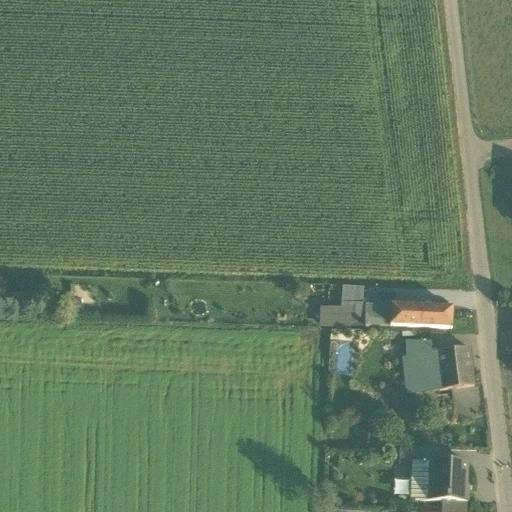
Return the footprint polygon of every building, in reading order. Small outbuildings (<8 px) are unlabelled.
[(340,305),(362,306),(363,288),(340,288),(340,305)] [(350,308),(350,328),(363,328),(363,325),(364,306),(362,306),(340,305),(340,309),(350,308)] [(363,325),(389,327),(390,307),(364,306),(363,325)] [(450,311),(390,307),(389,327),(449,330),(450,311)] [(340,309),(318,309),(318,329),(350,329),(350,328),(350,308),(340,309)] [(408,362),(421,361),(421,358),(432,356),(430,345),(408,344),(408,362)] [(468,351),(432,356),(421,358),(421,361),(427,395),(474,388),(468,351)] [(421,361),(408,362),(401,363),(405,398),(427,395),(421,361)] [(373,427),(358,427),(358,446),(373,446),(373,427)] [(397,466),(411,466),(411,463),(411,450),(398,450),(397,466)] [(431,463),(438,464),(439,451),(411,450),(411,463),(431,463)] [(431,463),(411,463),(411,466),(409,503),(429,504),(431,463)] [(445,504),(467,505),(468,487),(465,487),(466,465),(438,464),(431,463),(429,504),(445,504)]
